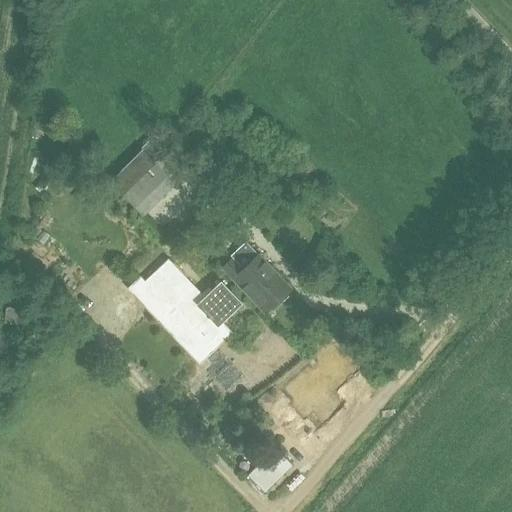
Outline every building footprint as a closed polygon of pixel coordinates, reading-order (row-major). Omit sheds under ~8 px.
[(144,152),(112,183),(143,215),(174,184),(144,152)] [(41,194),(55,180),(50,173),(33,188),(41,194)] [(259,252),(243,270),(232,259),(222,268),(266,314),(293,289),(259,252)] [(169,261),(139,289),(173,325),(186,312),(218,345),(225,339),(221,335),(225,332),(219,326),(242,304),(222,283),(205,299),(169,261)] [(307,369),(285,390),(295,401),(293,403),(295,405),(295,404),(304,413),(303,414),(305,415),(307,413),(311,418),(317,425),(324,418),(326,420),(329,418),(327,415),(331,412),(331,413),(340,404),(341,403),(336,398),(326,387),(327,386),(332,381),(335,378),(339,383),(340,384),(345,380),(348,377),(354,371),(355,370),(351,366),(330,343),(329,344),(315,357),(320,363),(312,370),(311,371),(309,369),(309,368),(307,369)] [(275,448),(249,475),(265,492),(292,465),(275,448)]
